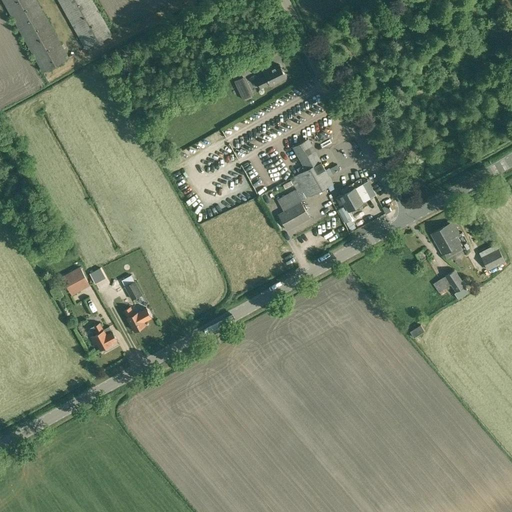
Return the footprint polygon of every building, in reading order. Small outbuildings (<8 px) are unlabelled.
[(1,0),(42,73),(67,59),(34,0),(1,0)] [(58,0),(86,49),(112,34),(92,0),(58,0)] [(228,68),(231,76),(238,73),(235,65),(228,68)] [(266,72),(265,73),(267,76),(258,80),(261,88),(270,83),(271,85),(286,77),(280,65),(272,69),(272,67),(265,71),(266,72)] [(234,80),(243,99),(254,94),(245,75),(234,80)] [(247,77),(249,83),(255,81),(253,75),(247,77)] [(322,161),(309,138),(306,139),(306,140),(293,147),(303,165),(297,169),(300,173),(294,176),(295,178),(292,179),(291,180),(296,189),(277,199),(285,212),(279,215),(287,230),(310,217),(302,202),(301,201),(302,201),(306,198),(311,195),(312,196),(334,183),(322,161)] [(283,186),(291,182),(289,177),(281,182),(283,186)] [(258,181),(253,184),(258,193),(263,190),(258,181)] [(336,198),(340,205),(344,203),(348,210),(363,202),(356,187),(352,189),(350,185),(342,190),(344,194),(336,198)] [(380,202),(387,199),(383,191),(376,194),(380,202)] [(321,214),(334,209),(331,204),(319,209),(321,214)] [(345,206),(338,209),(345,222),(352,219),(345,206)] [(441,229),(452,249),(461,244),(456,235),(460,233),(453,222),(441,229)] [(452,249),(441,229),(431,234),(442,254),(452,249)] [(499,247),(481,256),(488,270),(506,261),(499,247)] [(66,270),(69,277),(80,272),(76,265),(66,270)] [(455,270),(445,276),(434,284),(439,292),(451,285),(455,292),(465,286),(455,270)] [(73,287),(86,283),(82,272),(69,277),(73,287)] [(129,272),(120,276),(122,281),(132,277),(129,272)] [(132,300),(142,294),(135,281),(125,286),(132,300)] [(81,297),(74,300),(82,317),(89,313),(81,297)] [(135,331),(146,325),(139,312),(134,314),(130,307),(124,310),(128,317),(135,331)] [(112,342),(117,340),(113,331),(107,334),(105,330),(104,330),(100,323),(90,328),(94,335),(91,337),(95,343),(97,342),(100,349),(112,343),(112,342)] [(414,337),(424,331),(421,325),(411,331),(414,337)]
